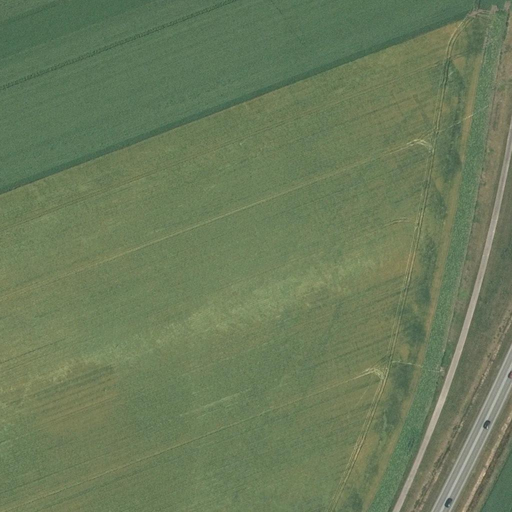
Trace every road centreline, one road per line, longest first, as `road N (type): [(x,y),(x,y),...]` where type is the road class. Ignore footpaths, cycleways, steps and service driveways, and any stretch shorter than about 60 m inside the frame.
road 1 (unclassified): [(395,511),(469,313),(511,127)]
road 2 (trunk): [(440,511),(511,364)]
